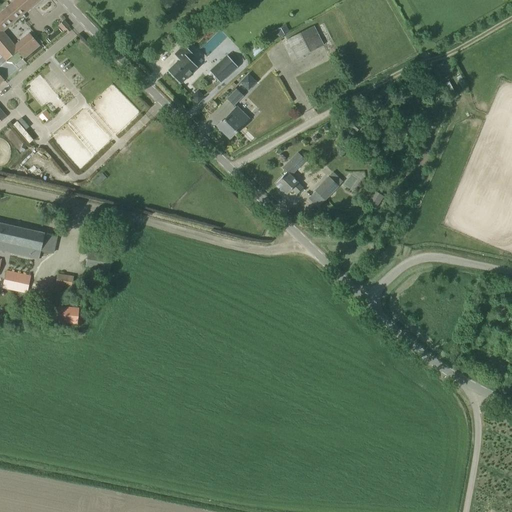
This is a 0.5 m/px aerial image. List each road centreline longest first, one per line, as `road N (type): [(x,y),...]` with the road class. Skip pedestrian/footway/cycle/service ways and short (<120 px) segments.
road 1 (unclassified): [(365,303),(62,0)]
road 2 (track): [(230,169),(511,18)]
road 3 (track): [(302,239),(261,250),(0,186)]
road 4 (unclassified): [(365,303),(417,258),(511,272)]
road 5 (unclassified): [(470,387),(365,303)]
road 6 (unclassified): [(464,511),(473,471),(470,387)]
